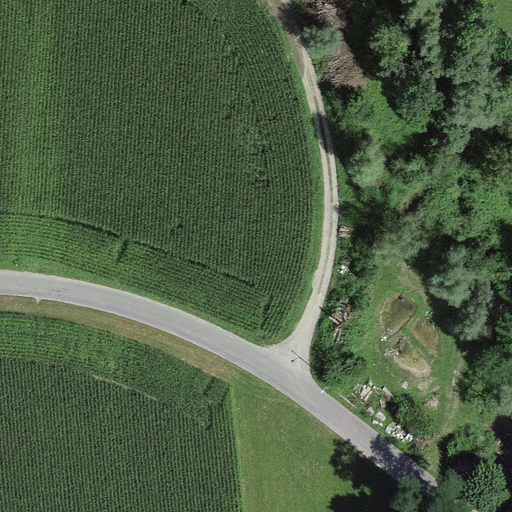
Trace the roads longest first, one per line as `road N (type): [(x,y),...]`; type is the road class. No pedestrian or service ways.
road 1 (residential): [(0,284),(110,299),(217,340),(462,511)]
road 2 (track): [(287,383),(315,301),(331,208),(324,124),(283,0)]
